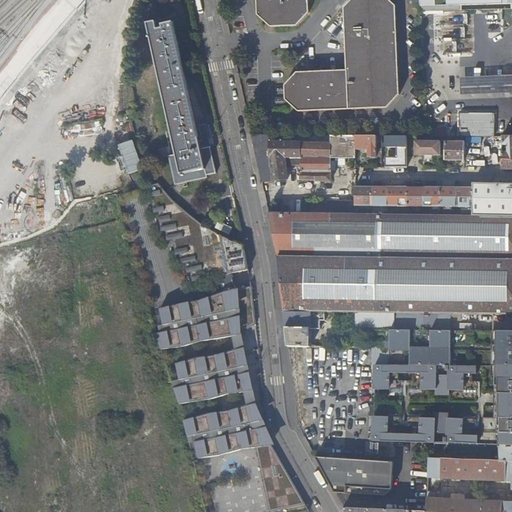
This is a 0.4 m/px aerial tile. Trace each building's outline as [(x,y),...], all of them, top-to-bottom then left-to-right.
[(255,0),(256,16),(270,28),(297,26),(309,14),(308,0),(255,0)] [(296,72),(284,85),(284,101),(296,111),(386,108),(399,94),(396,5),(390,0),(351,0),(344,8),(346,70),(296,72)] [(444,11),(451,11),(451,5),(511,3),(511,0),(419,0),(420,6),(436,6),(436,0),(447,0),(447,6),(444,6),(444,11)] [(156,24),(155,21),(147,23),(176,153),(169,155),(175,183),(208,176),(207,174),(216,171),(210,145),(201,147),(173,21),(156,24)] [(504,92),(503,71),(467,73),(468,93),(504,92)] [(459,136),(496,136),(495,115),(477,116),(477,119),(469,119),(469,116),(458,117),(459,136)] [(114,124),(116,130),(128,126),(126,120),(114,124)] [(81,136),(99,136),(99,121),(80,121),(81,136)] [(120,158),(117,159),(120,175),(138,171),(130,130),(115,133),(120,158)] [(356,135),(252,135),(262,182),(288,179),(286,165),(285,158),(301,158),(301,165),(301,171),(299,171),(299,180),(315,180),(315,181),(331,181),(331,158),(356,158),(356,149),(356,135)] [(377,156),(382,157),(382,167),(407,168),(407,136),(356,135),(356,149),(368,150),(368,158),(377,158),(377,156)] [(503,169),(511,169),(511,135),(503,136),(502,145),(508,146),(508,151),(503,152),(503,169)] [(440,155),(441,141),(416,141),(416,155),(423,155),(423,162),(433,162),(433,155),(440,155)] [(465,160),(465,141),(446,141),(445,160),(465,160)] [(164,190),(159,183),(149,186),(155,213),(158,212),(162,232),(165,231),(168,241),(173,239),(176,255),(180,254),(182,264),(186,263),(188,273),(191,272),(193,281),(220,275),(224,292),(201,300),(181,303),(160,308),(169,348),(184,346),(202,341),(233,336),(236,349),(216,355),(197,357),(177,363),(182,386),(175,388),(180,404),(244,390),(247,405),(185,420),(189,436),(199,434),(200,441),(196,442),(200,458),(257,445),(271,510),(307,502),(273,443),(255,404),(252,389),(240,334),(256,323),(252,285),(237,289),(233,273),(250,269),(249,260),(245,242),(238,240),(220,232),(211,228),(193,217),(175,202),(164,190)] [(472,216),(511,216),(511,184),(473,184),(473,188),(428,187),(428,186),(421,186),(421,188),(355,187),(355,188),(355,206),(473,207),(472,216)] [(327,203),(327,214),(351,214),(351,202),(348,201),(327,201),(327,203)] [(311,203),(311,213),(327,214),(327,203),(311,203)] [(511,316),(511,216),(472,216),(355,214),(351,214),(327,214),(311,213),(269,213),(279,259),(285,313),(326,313),(341,313),(341,314),(356,315),(356,329),(385,330),(390,330),(490,331),(491,316),(511,316)] [(311,330),(320,330),(321,322),(326,321),(326,313),(285,313),(288,347),(311,347),(311,330)] [(390,330),(385,330),(384,342),(383,342),(382,344),(382,346),(382,347),(383,348),(390,348),(390,365),(435,365),(445,366),(476,366),(491,366),(511,366),(511,331),(490,331),(390,330)] [(390,365),(374,365),(374,366),(374,389),(402,389),(402,381),(397,381),(397,373),(413,373),(413,381),(408,381),(408,389),(435,389),(435,394),(449,394),(449,390),(476,390),(476,382),(471,382),(471,373),(476,373),(476,366),(445,366),(445,370),(449,370),(449,376),(435,376),(435,365),(390,365)] [(511,366),(491,366),(492,396),(495,396),(511,395),(511,396),(511,366)] [(495,396),(496,408),(511,407),(511,405),(511,396),(511,395),(495,396)] [(481,420),(482,439),(478,439),(478,445),(500,446),(511,446),(511,405),(511,407),(496,408),(496,414),(499,414),(500,422),(494,423),(494,420),(481,420)] [(445,444),(447,444),(472,445),(478,445),(478,439),(478,433),(471,433),(471,426),(475,426),(475,417),(449,417),(449,412),(435,412),(435,417),(409,417),(408,425),(413,425),(413,433),(397,433),(397,425),(402,425),(402,417),(374,416),(374,441),(435,444),(435,430),(449,430),(449,436),(445,436),(445,444)] [(501,459),(501,461),(511,462),(511,446),(500,446),(478,445),(472,445),(447,444),(447,452),(488,454),(487,456),(494,457),(498,457),(498,459),(501,459)] [(395,462),(315,458),(336,494),(386,496),(392,489),(395,462)] [(511,511),(511,462),(501,461),(433,458),(429,458),(428,478),(510,482),(509,491),(511,493),(511,501),(498,502),(498,497),(496,494),(485,494),(482,496),(482,501),(473,500),(473,495),(470,493),(447,492),(444,494),(445,499),(438,499),(438,494),(435,492),(428,491),(427,511),(511,511)]
